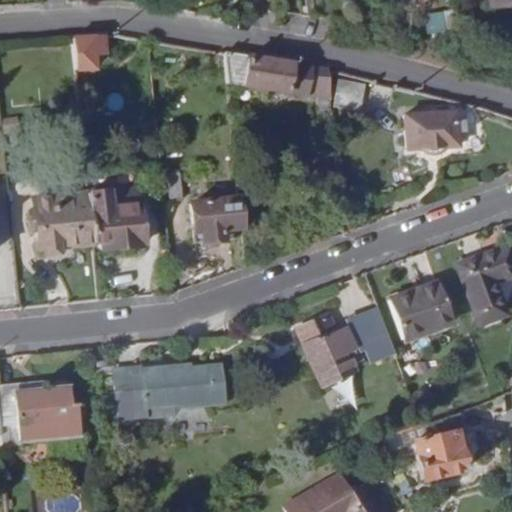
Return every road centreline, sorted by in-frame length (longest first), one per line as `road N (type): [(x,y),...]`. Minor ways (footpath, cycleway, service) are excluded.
road 1 (residential): [(0,332),(207,302),(511,198)]
road 2 (residential): [(511,103),(175,23),(77,16),(0,23)]
